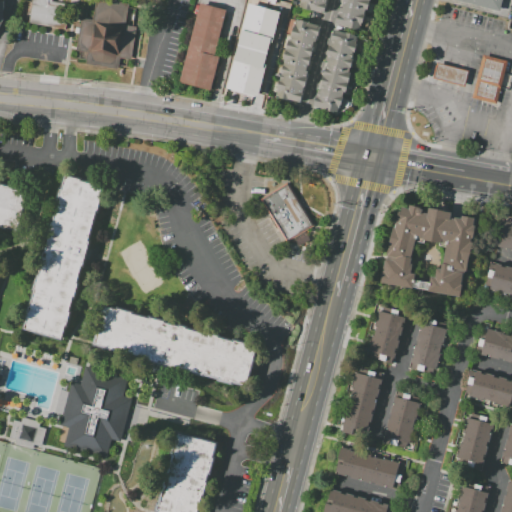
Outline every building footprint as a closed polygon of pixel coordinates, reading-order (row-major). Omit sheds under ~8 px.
[(51,0),(51,2),(83,7),(79,31),(30,23),(30,22),(22,21),(25,0),(30,1),(30,0),(51,0)] [(75,61),(79,31),(84,0),(97,0),(115,3),(148,8),(138,71),(75,61)] [(244,0),(216,107),(166,98),(191,0),(244,0)] [(262,115),(292,0),(244,0),(216,107),(262,115)] [(326,0),(323,13),(298,7),(299,0),(326,0)] [(341,0),(366,0),(359,30),(335,24),(341,0)] [(499,0),(497,11),(454,0),(499,0)] [(319,26),(300,102),(276,96),(295,20),(319,26)] [(333,30),(357,36),(338,113),(313,107),(333,30)] [(472,95),(482,57),(502,62),(492,100),(472,95)] [(434,63),(465,70),(461,85),(431,78),(434,63)] [(66,176),(24,330),(65,341),(107,187),(66,176)] [(286,183),(313,226),(288,241),(262,198),(286,183)] [(0,184),(0,227),(23,233),(33,193),(0,184)] [(475,219),(474,225),(475,226),(473,239),(471,238),(471,242),(473,242),(468,271),(464,271),(460,297),(429,292),(431,275),(440,277),(444,247),(439,246),(439,243),(425,240),(424,243),(416,242),(411,274),(415,274),(412,289),(379,283),(398,207),(405,208),(406,205),(422,208),(421,212),(427,213),(428,209),(451,213),(451,216),(475,219)] [(511,250),(495,246),(503,216),(511,218),(511,250)] [(490,262),(511,267),(511,296),(483,290),(490,262)] [(98,306),(88,344),(239,385),(250,346),(98,306)] [(405,318),(394,364),(365,357),(376,311),(405,318)] [(447,329),(437,369),(433,368),(432,374),(409,368),(420,322),(447,329)] [(483,327),(511,334),(511,363),(476,355),(483,327)] [(72,356),(70,363),(77,365),(79,358),(72,356)] [(86,366),(81,383),(72,381),(60,425),(70,428),(65,447),(108,458),(114,440),(123,442),(135,399),(125,397),(131,378),(86,366)] [(382,373),(366,439),(339,432),(355,367),(382,373)] [(470,371),(511,381),(511,408),(463,397),(470,371)] [(396,390),(422,396),(409,448),(384,442),(396,390)] [(36,445),(43,447),(47,429),(40,427),(41,422),(23,417),(22,422),(15,421),(10,439),(17,441),(16,446),(34,451),(36,445)] [(467,418),(492,424),(481,471),(456,465),(467,418)] [(510,424),(511,424),(511,464),(501,462),(510,424)] [(153,511),(198,511),(217,445),(175,434),(153,511)] [(341,447),(405,463),(398,490),(334,475),(341,447)] [(501,511),(509,480),(511,480),(511,511),(501,511)] [(453,511),(460,486),(487,492),(482,511),(453,511)] [(323,511),(329,490),(388,504),(386,511),(323,511)]
